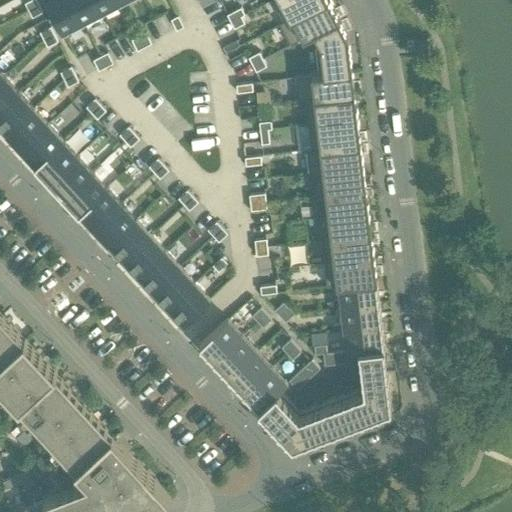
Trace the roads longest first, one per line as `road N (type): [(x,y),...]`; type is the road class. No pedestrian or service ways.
road 1 (residential): [(375,0),(385,19),(426,429),(412,442),(282,490)]
road 2 (residential): [(282,490),(267,451),(0,173)]
road 3 (residential): [(0,270),(201,485),(213,511)]
